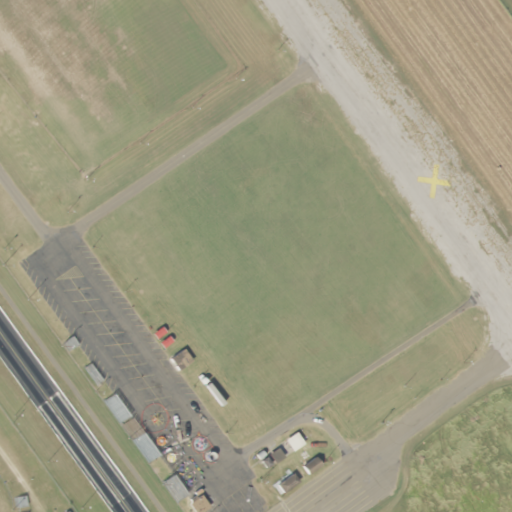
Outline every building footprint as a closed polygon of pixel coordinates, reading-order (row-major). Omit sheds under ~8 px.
[(175,370),(184,363),(176,352),(167,358),(175,370)] [(277,445),(286,455),(301,443),(292,432),(277,445)] [(1,440),(16,462),(25,456),(10,434),(1,440)] [(265,455),(274,463),(281,455),(272,448),(265,455)] [(316,468),(313,459),(299,463),(302,473),(316,468)] [(275,484),(281,492),(294,481),(288,474),(275,484)]
